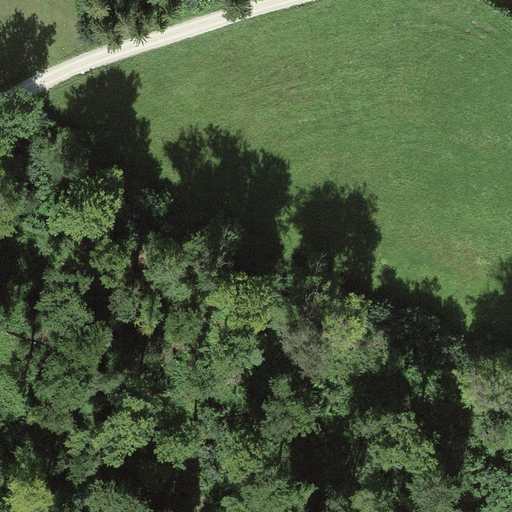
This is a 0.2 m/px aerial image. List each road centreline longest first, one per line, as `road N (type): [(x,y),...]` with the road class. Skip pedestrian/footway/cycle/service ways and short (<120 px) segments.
road 1 (track): [(0,104),(201,22),(285,0)]
road 2 (track): [(0,271),(156,406)]
